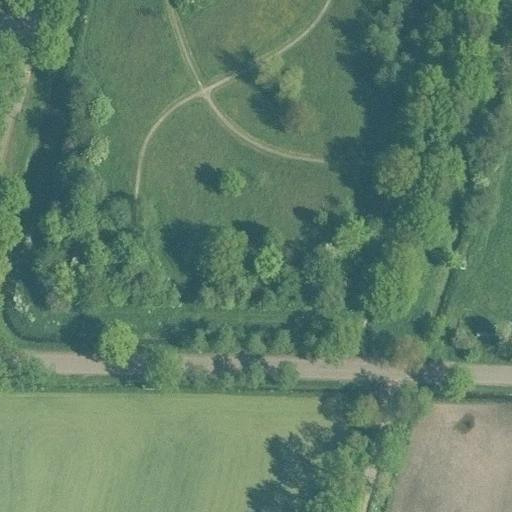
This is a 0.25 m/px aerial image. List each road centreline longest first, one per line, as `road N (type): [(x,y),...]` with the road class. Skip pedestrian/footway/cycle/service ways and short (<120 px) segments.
road 1 (unclassified): [(511,378),(0,365)]
road 2 (track): [(358,511),(394,374)]
